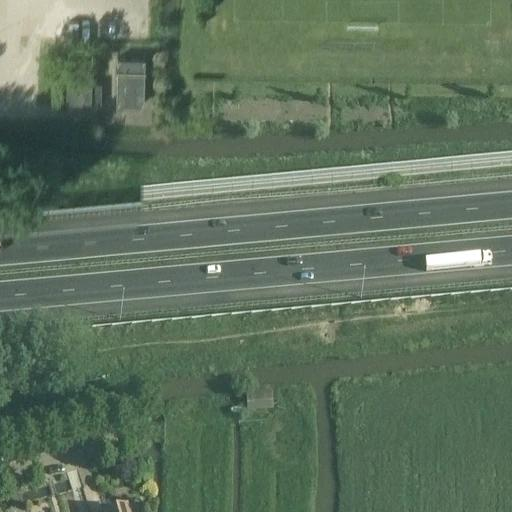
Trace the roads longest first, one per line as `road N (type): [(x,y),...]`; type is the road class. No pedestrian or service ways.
road 1 (motorway): [(511,205),(0,252)]
road 2 (motorway): [(0,295),(511,249)]
road 3 (residential): [(0,479),(116,444)]
